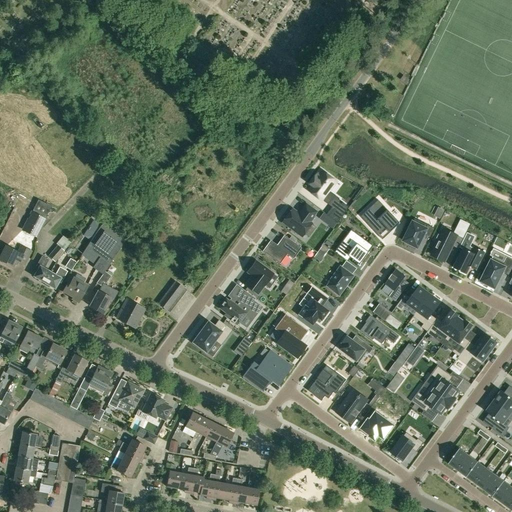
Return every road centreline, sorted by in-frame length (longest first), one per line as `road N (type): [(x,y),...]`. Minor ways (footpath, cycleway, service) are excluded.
road 1 (unclassified): [(152,366),(418,0)]
road 2 (residential): [(511,311),(388,254),(287,390)]
road 3 (unclassified): [(152,366),(0,290)]
road 4 (unclassified): [(405,492),(263,420)]
road 5 (residential): [(287,390),(413,483)]
road 6 (residential): [(430,460),(511,347)]
road 7 (unclassified): [(263,420),(152,366)]
